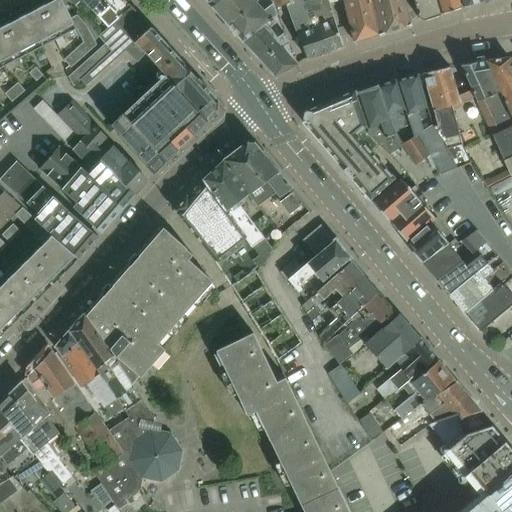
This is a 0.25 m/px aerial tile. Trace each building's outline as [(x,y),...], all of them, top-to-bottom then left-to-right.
[(38,0),(34,2),(53,40),(75,28),(70,18),(60,0),(38,0)] [(69,0),(73,4),(77,0),(83,0),(108,26),(115,20),(131,6),(125,0),(69,0)] [(226,24),(254,0),(220,0),(212,7),(226,24)] [(267,21),(276,15),(274,9),(269,0),(254,0),(226,24),(241,40),(267,21)] [(291,0),(269,0),(274,9),(284,4),(291,0)] [(324,53),(308,14),(302,0),(291,0),(284,4),(298,41),(306,59),(324,53)] [(341,46),(328,0),(302,0),(308,14),(324,53),(341,46)] [(379,34),(372,0),(342,0),(348,24),(353,42),(379,34)] [(409,25),(403,0),(372,0),(379,34),(409,25)] [(438,15),(433,0),(413,0),(418,18),(423,20),(438,15)] [(460,8),(457,0),(437,0),(442,14),(460,8)] [(0,67),(53,40),(34,2),(0,20),(0,67)] [(216,100),(176,57),(131,6),(115,20),(123,29),(145,53),(161,71),(169,81),(205,121),(215,111),(216,100)] [(76,15),(70,18),(75,28),(82,42),(63,59),(70,67),(96,45),(86,26),(76,15)] [(283,35),(276,15),(267,21),(241,40),(253,53),(276,38),(283,35)] [(145,53),(123,29),(114,38),(136,62),(145,53)] [(276,38),(253,53),(260,61),(270,72),(274,76),(280,73),(296,64),(286,50),(289,49),(286,41),(283,35),(276,38)] [(72,86),(109,56),(112,53),(104,43),(67,76),(72,86)] [(86,87),(121,56),(116,50),(112,53),(109,56),(80,81),(86,87)] [(511,119),(485,60),(484,60),(483,57),(475,59),(477,62),(460,65),(471,91),(457,97),(459,103),(474,97),(509,174),(511,172),(511,119)] [(511,57),(490,60),(511,108),(511,181),(492,194),(511,226),(511,57)] [(28,72),(35,81),(42,75),(35,67),(28,72)] [(459,103),(457,97),(449,67),(421,74),(421,75),(435,126),(431,129),(444,147),(456,169),(471,163),(460,145),(451,105),(459,103)] [(435,126),(421,75),(417,75),(417,74),(395,80),(408,126),(411,138),(415,136),(430,155),(444,147),(431,129),(435,126)] [(408,126),(395,80),(378,85),(392,131),(408,126)] [(11,102),(24,90),(17,82),(4,93),(11,102)] [(164,162),(205,122),(171,83),(130,122),(122,113),(109,124),(122,138),(121,140),(152,174),(165,162),(164,162)] [(392,131),(378,85),(352,92),(363,127),(366,130),(389,154),(401,145),(392,131)] [(305,110),(302,122),(303,123),(343,168),(342,169),(350,178),(351,178),(369,199),(386,183),(393,178),(355,134),(363,127),(352,92),(305,110)] [(133,195),(146,180),(71,101),(58,113),(80,137),(78,139),(103,164),(133,195)] [(415,136),(411,138),(401,145),(414,164),(430,155),(415,136)] [(122,207),(133,195),(103,164),(78,139),(72,146),(78,154),(91,167),(86,172),(122,207)] [(246,141),(223,159),(248,193),(257,205),(274,192),(279,197),(290,187),(252,142),(246,141)] [(456,169),(444,147),(430,155),(439,175),(456,169)] [(100,233),(122,207),(86,172),(60,148),(41,168),(77,202),(73,206),(100,233)] [(236,202),(248,193),(223,159),(201,179),(174,210),(215,261),(230,285),(253,269),(264,262),(272,249),(236,202)] [(83,252),(97,236),(30,173),(18,162),(1,180),(14,192),(27,203),(38,213),(33,218),(79,257),(83,252)] [(384,219),(403,242),(430,221),(432,219),(401,182),(373,205),(384,219)] [(20,209),(3,192),(0,195),(0,206),(11,217),(14,214),(20,209)] [(11,217),(0,206),(0,224),(2,226),(11,217)] [(79,258),(79,257),(33,218),(21,207),(20,209),(14,214),(68,268),(79,258)] [(430,221),(403,242),(422,264),(446,243),(448,242),(430,221)] [(8,242),(20,231),(12,223),(1,234),(8,242)] [(320,224),(309,234),(316,242),(322,249),(333,239),(320,224)] [(108,349),(187,259),(191,254),(185,249),(186,248),(160,225),(83,313),(108,349)] [(472,252),(483,242),(473,230),(461,240),(472,252)] [(309,234),(301,240),(308,248),(316,242),(309,234)] [(339,246),(333,239),(322,249),(316,254),(315,255),(301,267),(295,273),(293,274),(287,279),(297,292),(302,288),(300,285),(315,273),(321,281),(349,257),(340,245),(339,246)] [(316,242),(308,248),(315,255),(316,254),(322,249),(316,242)] [(0,335),(60,276),(55,272),(58,269),(33,243),(0,276),(0,335)] [(437,281),(461,261),(446,243),(422,264),(437,281)] [(479,269),(486,264),(479,256),(466,267),(461,261),(437,281),(449,295),(479,269)] [(157,343),(209,283),(211,281),(208,277),(187,259),(108,349),(113,357),(115,355),(140,377),(164,349),(157,343)] [(294,259),(286,266),(293,274),(295,273),(301,267),(294,259)] [(364,277),(350,262),(309,298),(315,305),(331,291),(333,293),(340,293),(342,296),(364,277)] [(486,264),(479,269),(449,295),(465,314),(502,282),(511,275),(501,263),(491,271),(486,264)] [(286,266),(279,272),(286,281),(287,279),(293,274),(286,266)] [(300,343),(253,269),(230,285),(277,359),(300,343)] [(323,342),(344,323),(377,292),(364,277),(342,296),(329,308),(330,310),(327,312),(331,317),(334,315),(336,317),(318,333),(323,342)] [(511,310),(511,293),(502,282),(465,314),(479,331),(508,306),(511,310)] [(393,311),(377,292),(344,323),(347,327),(324,344),(339,365),(352,354),(348,348),(365,334),(367,335),(393,311)] [(108,349),(83,313),(67,330),(124,409),(140,399),(113,357),(108,349)] [(418,339),(398,314),(360,347),(363,351),(367,348),(385,368),(398,356),(418,339)] [(124,409),(67,330),(54,346),(81,386),(86,382),(112,420),(125,412),(124,409)] [(348,511),(338,489),(329,471),(318,447),(307,425),(284,377),(276,381),(270,369),(252,332),(215,350),(218,356),(224,369),(245,412),(245,413),(246,414),(248,414),(255,411),(300,505),(303,511),(348,511)] [(412,379),(422,369),(432,360),(428,355),(430,353),(418,339),(398,356),(406,365),(380,386),(389,397),(412,379)] [(116,444),(107,431),(50,350),(33,369),(28,375),(68,433),(77,427),(102,465),(122,452),(116,444)] [(452,380),(443,369),(437,361),(410,385),(416,393),(396,410),(405,418),(452,380)] [(357,392),(342,369),(339,365),(327,374),(345,402),(357,392)] [(21,381),(9,393),(72,475),(79,469),(53,437),(59,432),(21,381)] [(490,424),(454,382),(424,408),(435,423),(462,415),(466,430),(490,424)] [(72,475),(9,393),(0,401),(0,409),(60,484),(72,475)] [(153,417),(150,413),(141,398),(140,399),(124,409),(125,412),(128,416),(107,431),(116,444),(122,452),(129,461),(141,478),(161,481),(177,470),(181,450),(170,433),(151,429),(153,417)] [(60,484),(0,409),(0,464),(8,475),(10,477),(12,476),(12,471),(14,470),(22,480),(33,471),(51,491),(60,484)] [(434,422),(428,425),(448,449),(466,430),(462,415),(435,423),(434,422)] [(465,511),(511,511),(511,450),(490,424),(466,430),(448,449),(450,452),(451,451),(486,492),(487,493),(479,500),(465,511)] [(141,478),(129,461),(122,452),(102,465),(93,471),(102,483),(113,500),(117,504),(139,490),(141,478)] [(0,480),(8,475),(0,464),(0,480)] [(0,480),(0,500),(5,497),(16,511),(50,511),(30,489),(27,492),(12,476),(10,477),(8,475),(0,480)] [(102,483),(91,491),(103,507),(113,500),(102,483)] [(63,493),(53,502),(61,511),(67,511),(74,507),(63,493)]
